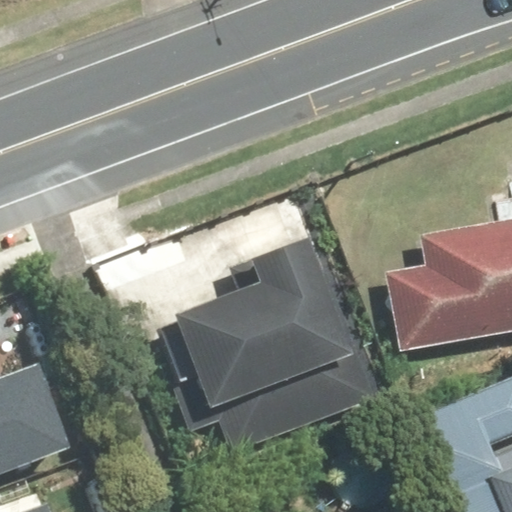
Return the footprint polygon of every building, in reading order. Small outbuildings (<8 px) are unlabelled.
[(384,265),(399,349),(511,328),(511,209),(426,225),(431,257),(384,265)] [(243,292),(162,318),(192,408),(217,400),(231,444),(371,398),(325,260),(314,263),(305,237),(233,260),(243,292)] [(0,496),(92,464),(62,379),(12,397),(0,365),(0,496)] [(388,478),(472,447),(455,402),(371,433),(388,478)] [(511,511),(511,440),(439,473),(456,511),(511,511)]
